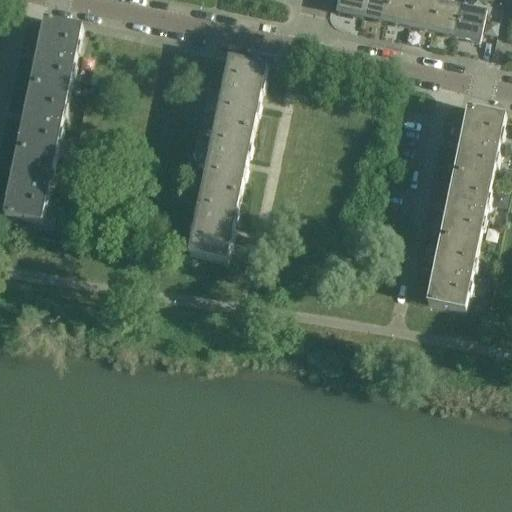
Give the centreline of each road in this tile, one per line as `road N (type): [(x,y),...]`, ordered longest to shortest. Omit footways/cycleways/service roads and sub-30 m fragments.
road 1 (residential): [(303,48),(63,0)]
road 2 (residential): [(399,317),(450,83)]
road 3 (residential): [(450,83),(303,48)]
road 4 (residential): [(0,121),(26,0)]
